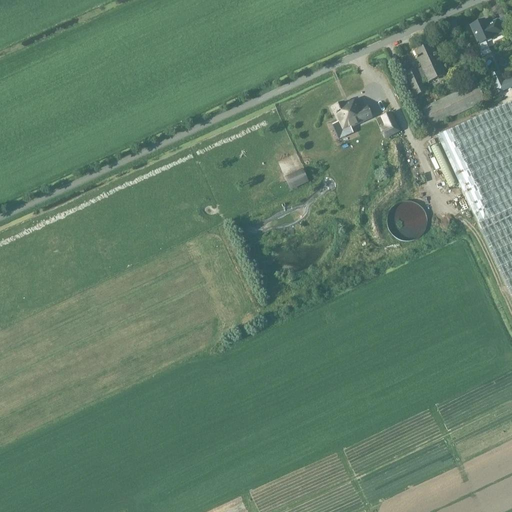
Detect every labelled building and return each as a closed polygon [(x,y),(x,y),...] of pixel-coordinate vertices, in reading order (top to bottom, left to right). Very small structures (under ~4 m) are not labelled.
[(469,26),(478,46),(493,39),(492,38),(502,33),(496,20),(486,24),(484,19),(469,26)] [(431,43),(414,51),(421,68),(416,70),(416,69),(404,74),(414,96),(426,91),(421,81),(426,79),(428,82),(445,74),(431,43)] [(498,93),(511,87),(511,77),(502,81),(498,71),(490,75),(495,86),(491,88),(494,95),(498,93)] [(430,127),(486,101),(478,82),(422,108),(430,127)] [(511,97),(441,130),(511,283),(511,97)] [(348,102),(344,104),(343,103),(331,108),(338,122),(342,131),(350,127),(368,119),(366,116),(369,115),(370,118),(371,118),(370,115),(367,108),(359,111),(355,101),(349,103),(348,102)] [(391,113),(380,118),(384,127),(379,129),(383,138),(399,131),(391,113)] [(324,140),(332,138),(330,132),(322,134),(324,140)] [(432,143),(425,145),(428,154),(435,151),(432,143)] [(403,166),(408,176),(413,174),(408,164),(403,166)] [(367,165),(357,169),(359,175),(369,171),(367,165)] [(289,190),(307,182),(304,174),(285,182),(289,190)] [(413,192),(422,189),(417,178),(409,181),(413,192)] [(389,232),(394,237),(399,240),(405,241),(412,240),(417,238),(422,234),(425,228),(426,223),(426,217),(424,211),(420,206),(415,203),(410,201),(404,201),(397,203),(392,207),(388,212),(386,219),(386,226),(389,232)]
